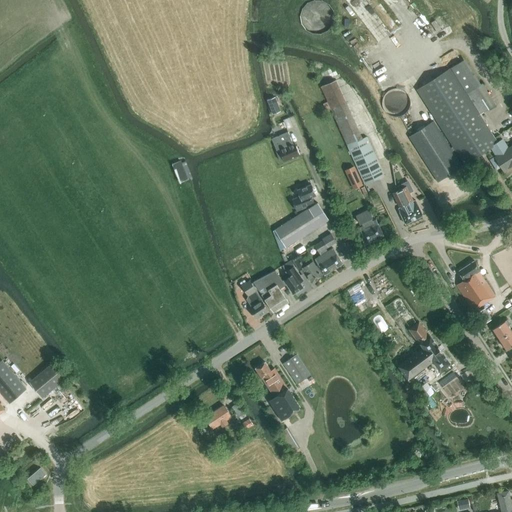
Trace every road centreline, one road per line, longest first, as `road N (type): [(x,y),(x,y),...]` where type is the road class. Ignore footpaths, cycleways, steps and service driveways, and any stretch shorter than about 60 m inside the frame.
road 1 (secondary): [(277,511),(511,460)]
road 2 (unclassified): [(59,511),(65,462),(215,363)]
road 3 (residential): [(215,363),(409,243)]
road 4 (residential): [(511,400),(409,243)]
road 5 (track): [(397,78),(446,46),(462,45),(501,103)]
